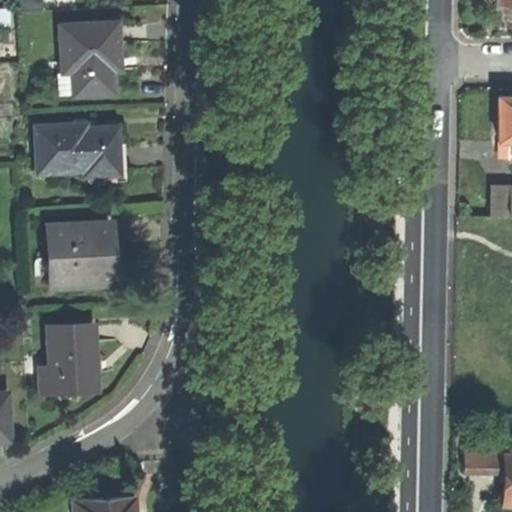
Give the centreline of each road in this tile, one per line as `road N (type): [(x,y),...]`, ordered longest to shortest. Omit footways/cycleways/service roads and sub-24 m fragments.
road 1 (residential): [(0,492),(116,431),(161,392),(176,363),(186,326),(192,0)]
road 2 (residential): [(422,511),(432,61)]
